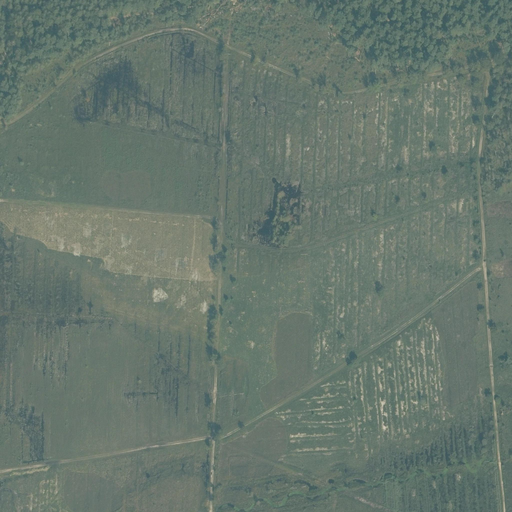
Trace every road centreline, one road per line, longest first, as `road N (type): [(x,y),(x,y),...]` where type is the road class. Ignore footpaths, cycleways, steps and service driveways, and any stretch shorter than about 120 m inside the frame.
road 1 (track): [(213,440),(387,337),(485,267)]
road 2 (track): [(225,43),(340,95),(489,66)]
road 3 (track): [(225,43),(185,29),(143,36),(74,70),(35,107),(0,125)]
road 4 (track): [(213,440),(0,473)]
